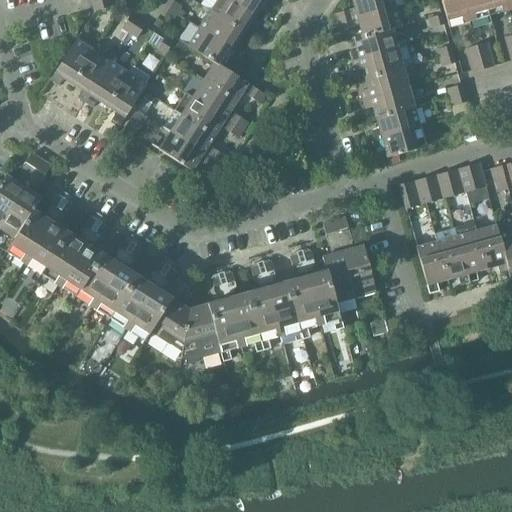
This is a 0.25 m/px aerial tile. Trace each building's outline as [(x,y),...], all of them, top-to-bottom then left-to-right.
[(105,0),(103,0),(92,3),(95,12),(108,9),(105,0)] [(169,0),(165,7),(176,15),(181,7),(169,0)] [(262,21),(229,0),(218,0),(211,12),(244,34),(250,24),(257,29),(262,21)] [(265,0),(229,0),(262,21),(267,13),(260,9),(265,0)] [(334,15),(337,24),(395,7),(392,0),(352,0),(355,9),(334,15)] [(463,0),(440,0),(449,28),(469,22),(463,0)] [(489,16),(484,0),(463,0),(469,22),(489,16)] [(509,11),(505,0),(484,0),(489,16),(509,11)] [(176,15),(165,7),(160,15),(171,22),(176,15)] [(363,38),(392,30),(392,31),(401,28),(395,7),(337,24),(339,33),(360,27),(362,36),(363,38)] [(244,34),(211,12),(199,29),(240,55),(245,48),(238,43),(244,34)] [(444,25),(441,16),(428,20),(431,29),(444,25)] [(129,34),(137,23),(129,18),(122,29),(129,34)] [(157,19),(154,26),(160,30),(164,23),(157,19)] [(137,23),(129,34),(137,39),(144,28),(137,23)] [(240,55),(199,29),(188,47),(214,64),(215,64),(221,68),(222,68),(228,58),(235,63),(240,55)] [(363,38),(362,36),(354,39),(357,51),(349,53),(351,62),(398,49),(392,31),(392,30),(363,38)] [(172,45),(164,40),(156,51),(165,57),(172,45)] [(63,79),(73,85),(94,52),(76,41),(50,81),(58,87),(63,79)] [(179,42),(175,48),(180,51),(186,50),(188,47),(179,42)] [(483,70),(494,67),(487,44),(476,47),(483,70)] [(362,69),(365,79),(403,69),(410,67),(405,47),(398,49),(351,62),(354,71),(362,69)] [(439,59),(452,55),(450,47),(437,50),(439,59)] [(472,73),(483,70),(476,47),(465,50),(472,73)] [(111,63),(94,52),(73,85),(82,91),(77,99),(85,104),(111,63)] [(452,55),(439,59),(442,68),(455,64),(452,55)] [(128,74),(111,63),(85,104),(93,109),(98,101),(107,107),(128,74)] [(215,64),(214,64),(203,81),(237,103),(243,93),(261,105),(266,96),(222,68),(221,68),(215,64)] [(128,74),(107,107),(117,113),(112,121),(120,126),(146,86),(150,78),(133,67),(128,74)] [(362,101),(409,89),(403,69),(365,79),(368,90),(360,93),(362,101)] [(243,131),(248,124),(231,112),(237,103),(203,81),(192,99),(243,131)] [(463,95),(461,86),(448,90),(450,98),(463,95)] [(376,119),(414,108),(409,89),(362,101),(365,110),(373,108),(376,119)] [(146,94),(140,103),(149,109),(155,100),(146,94)] [(238,139),(243,131),(192,99),(186,94),(175,111),(181,116),(215,137),(221,128),(238,139)] [(453,107),(466,103),(463,95),(450,98),(453,107)] [(371,132),(373,141),(419,128),(414,108),(376,119),(379,129),(371,132)] [(170,133),(204,154),(221,166),(226,158),(209,146),(215,137),(181,116),(170,133)] [(128,123),(122,133),(132,139),(139,129),(128,123)] [(475,135),(472,125),(459,129),(461,138),(475,135)] [(419,128),(373,141),(376,150),(384,147),(387,159),(425,148),(419,128)] [(216,173),(221,166),(204,154),(170,133),(159,151),(192,172),(199,162),(216,173)] [(0,224),(24,188),(41,161),(32,154),(20,173),(20,177),(16,183),(6,176),(2,183),(0,185),(0,224)] [(0,224),(0,229),(15,239),(16,240),(34,212),(42,199),(31,193),(35,186),(39,186),(51,167),(41,161),(0,224)] [(480,164),(468,167),(475,191),(486,188),(480,164)] [(511,164),(501,167),(508,191),(509,194),(511,193),(511,164)] [(468,167),(458,170),(464,194),(475,191),(468,167)] [(501,167),(490,170),(497,194),(508,191),(501,167)] [(458,170),(447,173),(436,176),(442,200),(464,194),(458,170)] [(436,176),(425,179),(432,203),(442,200),(436,176)] [(425,179),(414,182),(421,206),(432,203),(425,179)] [(399,186),(406,210),(421,206),(414,182),(403,185),(399,186)] [(58,196),(54,197),(51,202),(58,206),(63,199),(58,196)] [(51,202),(47,209),(54,213),(58,206),(51,202)] [(63,209),(70,213),(73,209),(72,205),(71,204),(67,202),(63,209)] [(63,209),(58,216),(65,220),(70,213),(63,209)] [(7,264),(12,257),(24,265),(51,223),(34,212),(16,240),(15,239),(1,260),(7,264)] [(93,218),(89,219),(86,224),(93,228),(97,221),(93,218)] [(345,218),(334,221),(356,299),(376,293),(363,247),(351,250),(349,243),(351,240),(345,218)] [(334,221),(323,224),(329,246),(332,248),(334,255),(322,258),(326,272),(335,305),(336,304),(356,299),(334,221)] [(35,272),(31,279),(36,283),(68,234),(51,223),(24,265),(35,272)] [(86,224),(81,231),(88,235),(93,228),(86,224)] [(97,231),(104,235),(107,231),(106,227),(102,224),(97,231)] [(476,273),(487,270),(476,232),(474,224),(454,229),(457,237),(469,284),(478,281),(476,273)] [(476,232),(487,270),(497,267),(500,275),(508,273),(509,273),(498,235),(499,235),(497,226),(476,232)] [(97,231),(93,238),(100,242),(104,235),(97,231)] [(509,273),(508,273),(511,281),(511,280),(511,231),(499,235),(498,235),(509,273)] [(68,234),(36,283),(42,286),(47,279),(58,287),(85,245),(68,234)] [(469,284),(457,237),(437,243),(447,281),(458,278),(461,286),(469,284)] [(127,240),(123,241),(120,246),(127,250),(132,243),(127,240)] [(437,243),(416,249),(429,295),(439,292),(437,284),(447,281),(437,243)] [(70,294),(65,301),(71,305),(102,256),(85,245),(58,287),(70,294)] [(120,246),(116,253),(123,257),(127,250),(120,246)] [(132,253),(138,257),(141,253),(141,249),(136,246),(132,253)] [(304,260),(312,257),(311,252),(307,250),(302,252),(304,260)] [(132,253),(127,260),(134,264),(138,257),(132,253)] [(292,254),(290,258),(291,263),(299,261),(297,253),(292,254)] [(102,256),(71,305),(76,308),(81,301),(92,308),(120,267),(102,256)] [(304,260),(307,268),(315,266),(312,257),(304,260)] [(265,271),(273,268),(272,264),(268,261),(263,263),(265,271)] [(291,263),(294,272),(302,269),(299,261),(291,263)] [(161,262),(157,263),(154,268),(161,272),(166,265),(161,262)] [(252,265),(250,270),(252,274),(260,272),(258,264),(252,265)] [(104,316),(99,323),(105,327),(137,278),(120,267),(92,308),(104,316)] [(154,268),(150,275),(157,279),(161,272),(154,268)] [(166,275),(173,279),(176,275),(175,271),(172,269),(170,268),(166,275)] [(265,271),(267,279),(276,276),(273,268),(265,271)] [(226,282),(234,279),(232,274),(229,272),(223,273),(226,282)] [(252,274),(254,282),(262,280),(260,272),(252,274)] [(336,331),(343,329),(336,304),(335,305),(326,272),(307,278),(320,326),(333,322),(336,331)] [(166,275),(161,282),(168,286),(173,279),(166,275)] [(213,276),(211,280),(213,285),(221,283),(218,275),(213,276)] [(137,278),(105,327),(111,330),(115,323),(127,330),(154,289),(137,278)] [(287,283),(303,340),(309,338),(307,329),(320,326),(307,278),(287,283)] [(226,282),(228,290),(236,288),(234,279),(226,282)] [(213,285),(215,293),(223,291),(221,283),(213,285)] [(294,333),(296,341),(303,340),(287,283),(267,289),(281,337),(294,333)] [(134,345),(140,349),(151,333),(150,333),(171,300),(154,289),(127,330),(138,338),(134,345)] [(248,294),(264,351),(270,349),(268,340),(281,337),(267,289),(248,294)] [(255,344),(257,352),(264,351),(248,294),(228,300),(242,348),(255,344)] [(150,333),(151,333),(176,349),(183,350),(190,299),(185,298),(185,299),(180,305),(171,300),(150,333)] [(221,353),(218,343),(208,305),(198,308),(196,301),(196,300),(190,299),(183,350),(181,358),(184,358),(192,366),(198,359),(221,353)] [(242,348),(228,300),(208,305),(218,343),(221,353),(223,362),(231,360),(228,351),(242,348)] [(387,333),(385,323),(371,327),(374,337),(387,333)] [(178,385),(177,396),(185,397),(186,390),(183,386),(178,385)]
